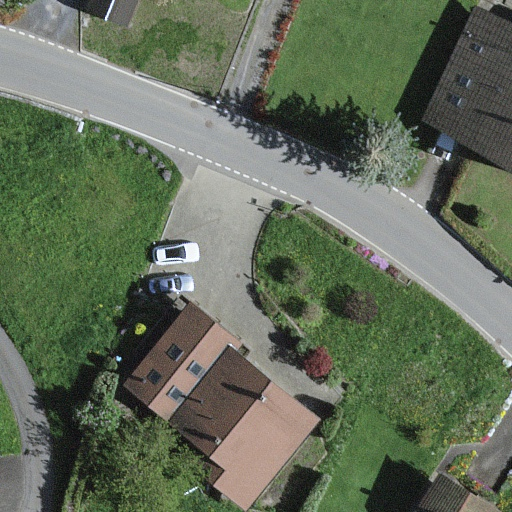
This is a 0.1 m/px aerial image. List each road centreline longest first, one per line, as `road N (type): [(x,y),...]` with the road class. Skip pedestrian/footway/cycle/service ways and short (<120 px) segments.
road 1 (tertiary): [(0,63),(308,178),(406,235),(511,325)]
road 2 (residential): [(0,346),(42,439),(36,511)]
